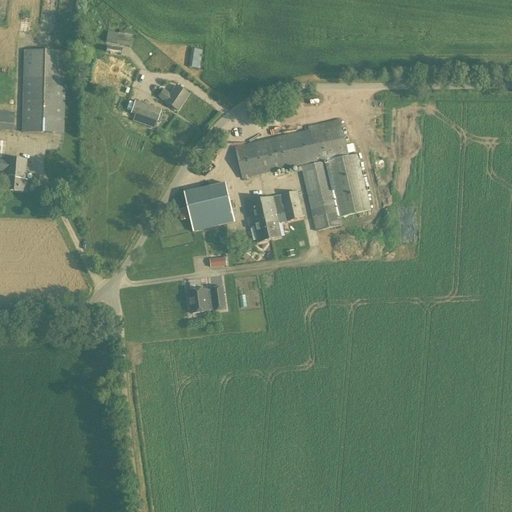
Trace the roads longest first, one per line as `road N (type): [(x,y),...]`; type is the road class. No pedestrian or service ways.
road 1 (unclassified): [(108,286),(190,155),(234,108),(299,89),(511,86)]
road 2 (unclassified): [(139,511),(121,335),(108,286)]
